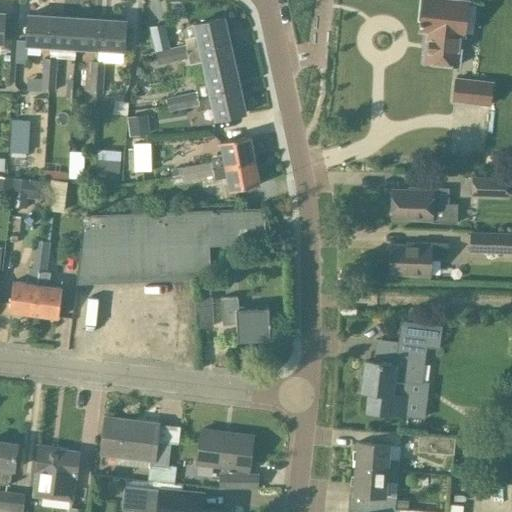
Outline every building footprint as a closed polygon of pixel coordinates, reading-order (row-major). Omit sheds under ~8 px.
[(466,3),(441,0),(424,0),(421,31),(427,31),(424,62),(459,66),(466,3)] [(26,46),(51,47),(53,17),(28,15),(26,46)] [(77,18),(53,17),(51,47),(75,49),(77,18)] [(77,18),(75,49),(99,50),(101,20),(77,18)] [(174,62),(189,59),(187,52),(230,43),(224,19),(193,26),(196,37),(185,39),(186,44),(186,45),(171,48),(174,62)] [(126,21),(101,20),(99,50),(124,52),(126,21)] [(155,52),(156,52),(170,48),(164,24),(149,27),(155,52)] [(187,52),(189,59),(190,65),(202,62),(204,73),(235,66),(230,43),(187,52)] [(159,66),(174,62),(171,48),(170,48),(156,52),(158,59),(159,66)] [(44,58),(43,74),(56,75),(57,59),(44,58)] [(91,62),(90,77),(104,78),(104,62),(91,62)] [(195,86),(197,92),(198,98),(241,89),(235,66),(204,73),(207,83),(195,86)] [(56,75),(43,74),(42,90),(55,91),(56,75)] [(104,78),(90,77),(90,93),(103,93),(104,78)] [(494,82),(455,77),(452,102),(491,106),(494,82)] [(182,95),(185,109),(200,105),(202,111),(212,108),(215,120),(246,113),(241,89),(198,98),(197,92),(182,95)] [(137,116),(127,117),(129,137),(140,135),(137,116)] [(28,121),(11,120),(10,153),(27,153),(28,121)] [(212,162),(213,168),(255,160),(250,136),(221,141),(223,155),(211,157),(212,162)] [(84,177),(85,150),(70,150),(70,176),(84,177)] [(151,158),(134,159),(134,173),(151,172),(151,158)] [(259,185),(255,160),(213,168),(215,176),(216,180),(228,178),(230,190),(259,185)] [(96,161),(95,173),(119,175),(120,163),(96,161)] [(199,179),(215,176),(213,168),(212,162),(196,165),(199,179)] [(183,182),(199,179),(196,165),(172,170),(173,176),(181,174),(183,182)] [(55,179),(67,181),(68,171),(55,170),(55,179)] [(0,195),(12,197),(15,179),(0,177),(0,195)] [(510,180),(472,178),(471,196),(510,197),(510,180)] [(12,197),(11,207),(28,208),(29,199),(29,197),(31,181),(15,179),(12,197)] [(67,181),(51,179),(47,210),(63,212),(67,181)] [(457,206),(448,205),(449,188),(409,187),(409,190),(393,190),(392,218),(432,220),(432,223),(456,224),(457,206)] [(207,244),(266,242),(265,210),(84,217),(77,281),(208,276),(207,244)] [(511,233),(470,231),(469,252),(511,253),(511,233)] [(36,241),(34,255),(48,256),(49,243),(36,241)] [(430,259),(446,260),(447,243),(416,242),(416,245),(391,245),(390,273),(430,274),(430,259)] [(10,312),(34,315),(40,269),(46,269),(48,256),(34,255),(33,268),(29,267),(27,284),(13,282),(10,312)] [(40,269),(34,315),(59,318),(62,288),(48,286),(50,273),(46,273),(46,269),(40,269)] [(238,309),(238,296),(223,297),(224,325),(237,324),(238,339),(270,338),(269,308),(238,309)] [(214,327),(212,297),(196,297),(198,328),(214,327)] [(365,361),(361,391),(374,392),(371,411),(406,416),(408,395),(392,394),(394,380),(421,383),(425,346),(438,348),(441,326),(401,321),(398,342),(395,364),(365,361)] [(101,453),(116,455),(115,464),(150,468),(148,481),(175,485),(177,466),(168,465),(171,444),(156,442),(158,425),(106,418),(101,453)] [(253,436),(202,430),(198,464),(223,467),(222,473),(220,473),(220,489),(258,488),(258,473),(248,473),(253,436)] [(358,442),(356,466),(397,469),(398,459),(388,459),(389,444),(399,445),(400,433),(374,431),(373,443),(358,442)] [(455,439),(419,435),(417,451),(453,455),(455,439)] [(7,511),(22,511),(25,494),(0,490),(0,486),(0,483),(11,485),(13,469),(15,469),(18,444),(0,441),(0,509),(8,510),(7,511)] [(74,501),(77,477),(80,452),(39,447),(36,471),(37,471),(34,496),(74,501)] [(356,466),(354,493),(368,494),(367,505),(407,508),(408,501),(395,500),(395,497),(385,496),(386,481),(396,482),(397,469),(356,466)] [(125,485),(122,509),(151,511),(220,511),(201,510),(181,508),(182,491),(125,485)]
